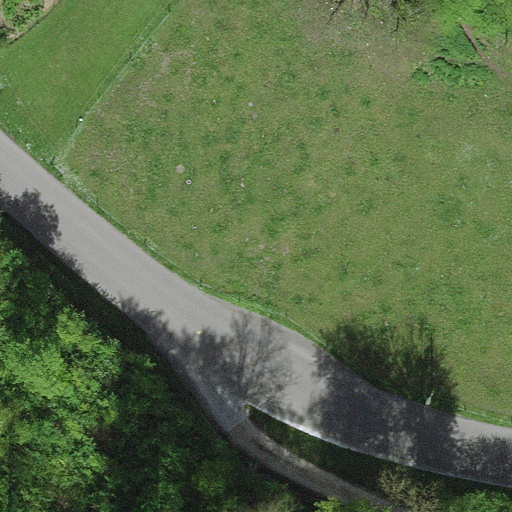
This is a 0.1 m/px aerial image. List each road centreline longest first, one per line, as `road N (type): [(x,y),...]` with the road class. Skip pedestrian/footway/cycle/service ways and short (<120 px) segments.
road 1 (tertiary): [(511,460),(319,407),(186,326)]
road 2 (residential): [(391,511),(250,439),(213,388),(186,326)]
road 3 (tertiary): [(186,326),(0,168)]
